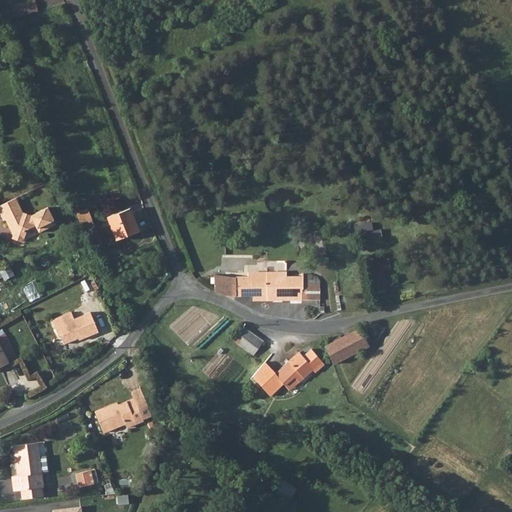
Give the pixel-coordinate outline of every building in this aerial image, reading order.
[(1,12),(4,22),(36,13),(33,1),(11,7),(11,9),(1,12)] [(22,215),(16,200),(0,206),(0,216),(3,222),(5,222),(8,229),(10,227),(13,234),(12,237),(10,240),(21,244),(25,235),(35,228),(38,235),(55,228),(47,211),(30,218),(22,215)] [(98,229),(89,210),(78,215),(88,234),(98,229)] [(142,233),(132,211),(111,221),(121,243),(142,233)] [(383,228),(376,229),(375,221),(356,225),(360,242),(385,237),(383,228)] [(372,260),(374,284),(388,283),(387,269),(393,269),(392,259),(372,260)] [(215,291),(224,296),(255,296),(302,295),(302,301),(320,300),(320,293),(314,293),(314,290),(311,290),(311,283),(309,283),(309,274),(302,275),(302,278),(234,278),(215,276),(215,291)] [(74,320),(71,312),(52,320),(58,337),(61,336),(64,344),(83,337),(84,339),(99,334),(91,313),(74,320)] [(245,328),(235,341),(253,356),(263,342),(245,328)] [(369,347),(361,329),(360,329),(325,346),(334,364),(369,347)] [(16,356),(4,331),(0,333),(0,346),(7,361),(16,356)] [(323,361),(318,350),(311,353),(317,364),(323,361)] [(299,353),(277,374),(261,386),(271,396),(285,384),(287,386),(296,378),(301,383),(315,370),(299,353)] [(104,430),(113,427),(112,424),(126,419),(127,422),(129,426),(145,420),(144,418),(153,415),(143,387),(134,390),(137,397),(107,409),(105,406),(96,409),(104,430)] [(42,488),(37,444),(17,447),(20,477),(16,477),(12,478),(13,492),(21,491),(39,489),(42,488)] [(92,485),(89,472),(75,476),(78,488),(92,485)] [(39,489),(21,491),(22,500),(40,498),(39,489)]
